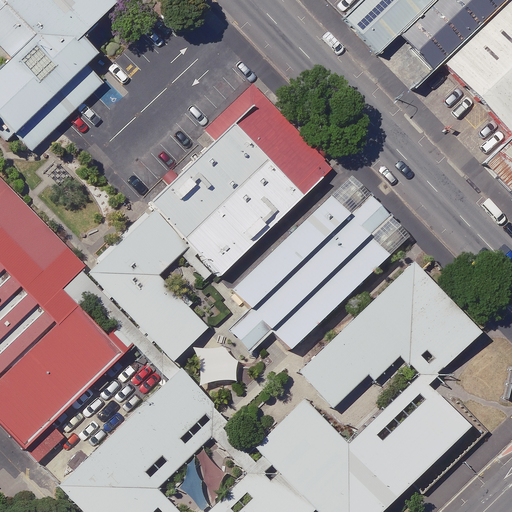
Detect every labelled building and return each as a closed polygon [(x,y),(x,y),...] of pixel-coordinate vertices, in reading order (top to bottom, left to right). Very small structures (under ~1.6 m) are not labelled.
[(103,0),(0,0),(0,47),(3,51),(0,54),(0,160),(8,169),(90,93),(50,51),(103,0)] [(438,0),(367,0),(342,24),(376,59),(438,0)] [(438,0),(392,44),(424,78),(438,65),(506,0),(438,0)] [(511,133),(511,0),(506,0),(438,65),(507,138),(511,133)] [(511,133),(507,138),(484,160),(511,189),(511,133)] [(287,215),(215,139),(129,219),(201,295),(287,215)] [(368,275),(311,214),(213,306),(270,366),(368,275)] [(0,378),(48,334),(16,300),(50,269),(0,216),(0,378)] [(168,260),(129,219),(58,286),(147,381),(186,345),(135,291),(168,260)] [(451,351),(385,281),(274,385),(311,425),(377,363),(406,393),(451,351)] [(25,355),(0,378),(0,414),(43,374),(25,355)] [(203,441),(147,381),(23,497),(37,511),(270,511),(246,486),(217,511),(141,511),(135,505),(203,441)] [(227,466),(246,486),(270,511),(371,511),(446,443),(399,393),(326,460),(283,414),(227,466)]
